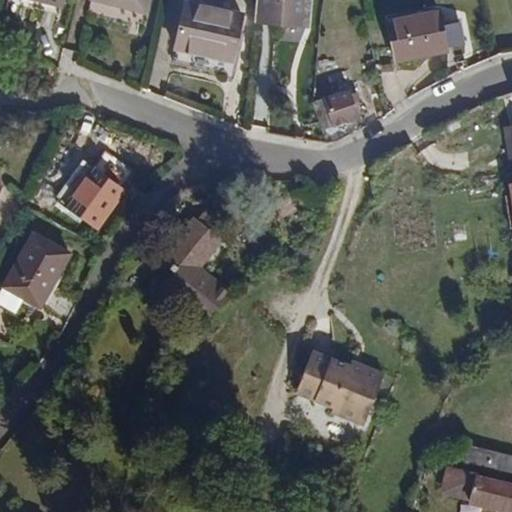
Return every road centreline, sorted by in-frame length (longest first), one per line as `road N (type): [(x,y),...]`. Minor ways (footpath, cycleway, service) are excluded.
road 1 (residential): [(272,145),(170,181),(125,236),(62,345),(0,421)]
road 2 (residential): [(272,145),(77,94),(0,98)]
road 3 (residential): [(511,83),(442,103),(357,165),(272,145)]
